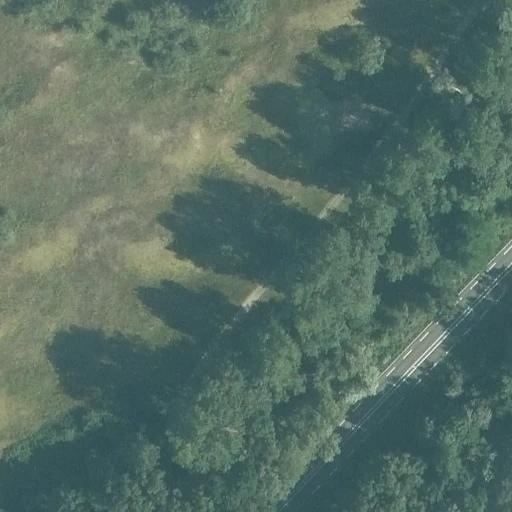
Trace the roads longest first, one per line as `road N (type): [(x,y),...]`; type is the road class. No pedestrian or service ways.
road 1 (track): [(127,511),(198,368),(381,143),(477,0)]
road 2 (primary): [(511,257),(257,511)]
